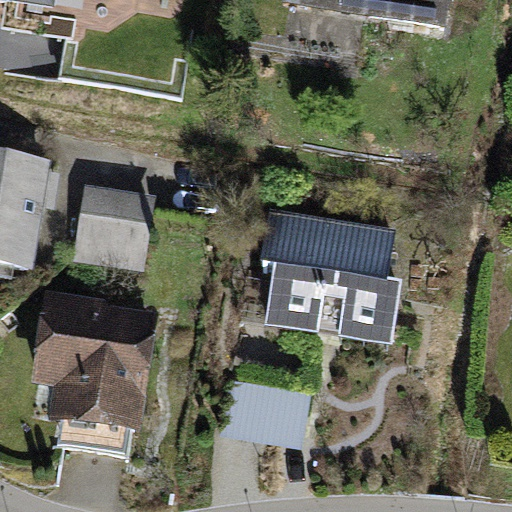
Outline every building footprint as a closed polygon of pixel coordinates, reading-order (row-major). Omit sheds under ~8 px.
[(0,0),(0,13),(57,25),(61,0),(122,0),(132,4),(142,2),(143,0),(181,0),(188,1),(188,0),(0,0)] [(290,0),(289,14),(449,38),(454,0),(290,0)] [(53,173),(0,163),(0,279),(35,287),(53,173)] [(158,204),(87,193),(76,271),(147,280),(158,204)] [(401,240),(274,221),(263,286),(273,288),(266,340),(398,361),(403,299),(393,298),(401,240)] [(162,322),(47,303),(35,398),(58,401),(54,437),(145,447),(162,322)] [(312,397),(230,384),(222,446),(305,462),(312,397)]
